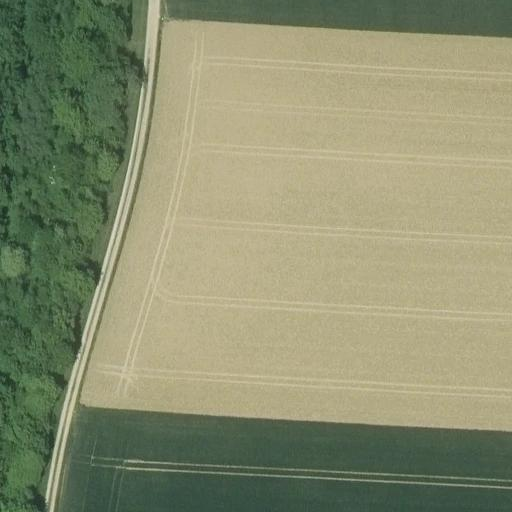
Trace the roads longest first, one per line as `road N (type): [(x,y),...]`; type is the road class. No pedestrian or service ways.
road 1 (track): [(50,511),(135,171),(152,0)]
road 2 (track): [(24,0),(0,192)]
